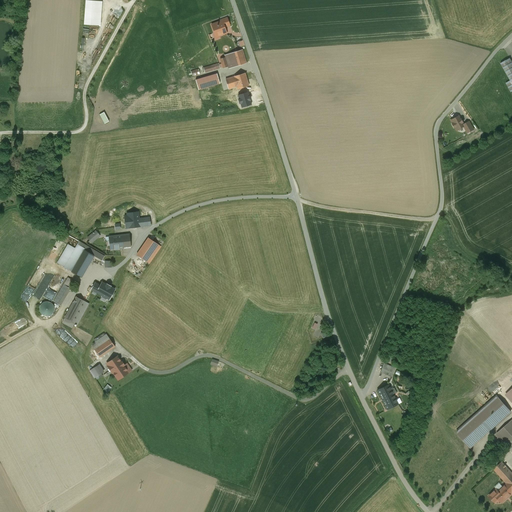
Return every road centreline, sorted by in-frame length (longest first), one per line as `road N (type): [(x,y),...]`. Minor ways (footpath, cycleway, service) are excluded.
road 1 (unclassified): [(232,0),(327,314),(361,396)]
road 2 (unclassified): [(361,396),(439,212),(438,124),(511,35)]
road 3 (track): [(437,216),(296,199)]
road 4 (unclassified): [(361,396),(427,511)]
